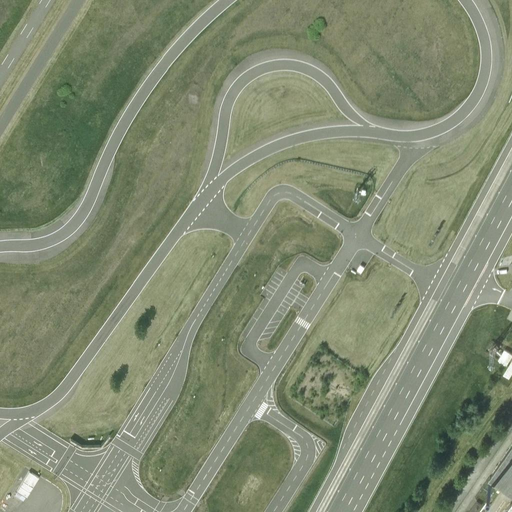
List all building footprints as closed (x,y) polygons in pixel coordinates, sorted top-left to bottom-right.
[(511,377),(511,376),(511,350),(506,347),(499,359),(509,364),(504,373),(511,377)] [(511,444),(490,477),(489,477),(511,492),(511,444)] [(39,477),(28,471),(22,481),(33,487),(36,482),(39,477)] [(33,487),(22,481),(20,485),(30,492),(31,489),(33,487)] [(30,492),(20,485),(16,491),(26,497),(28,494),(30,492)] [(476,502),(468,511),(476,511),(481,506),(476,502)] [(511,511),(511,504),(510,503),(503,511),(511,511)]
